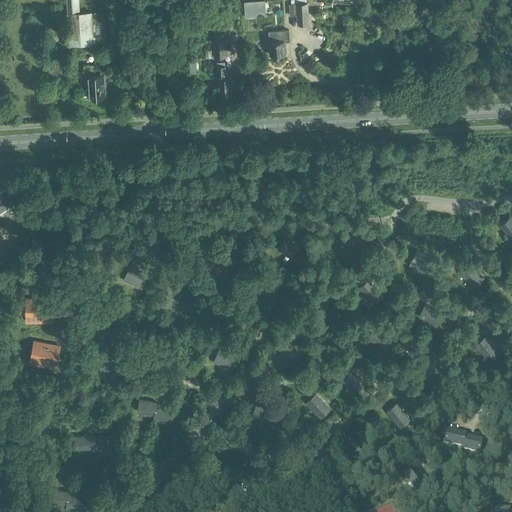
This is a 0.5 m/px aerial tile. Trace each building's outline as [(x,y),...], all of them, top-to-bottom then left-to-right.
[(65,0),(66,13),(80,12),(79,0),(65,0)] [(308,3),(307,3),(306,0),(290,0),(291,4),(289,4),(290,16),(296,16),(297,25),(309,24),(308,3)] [(256,16),(256,9),(265,9),(264,1),(245,2),(246,17),(256,16)] [(80,12),(66,13),(68,45),(94,44),(92,12),(80,12)] [(111,24),(116,17),(111,14),(106,20),(111,24)] [(270,31),(270,40),(271,55),(285,55),(284,41),(290,41),(289,30),(270,31)] [(214,34),(214,39),(213,39),(214,58),(226,58),(226,38),(224,38),(224,34),(214,34)] [(227,65),(216,66),(216,86),(219,86),(219,93),(232,92),(231,76),(227,76),(227,65)] [(88,84),(89,98),(90,98),(90,99),(96,99),(96,97),(105,97),(104,75),(85,76),(85,84),(88,84)] [(0,210),(5,211),(5,209),(12,208),(11,192),(4,192),(4,190),(0,190),(0,210)] [(511,215),(499,224),(510,240),(511,239),(511,215)] [(340,241),(353,256),(364,247),(358,240),(352,232),(340,241)] [(276,249),(293,260),(302,248),(285,237),(276,249)] [(227,264),(234,254),(219,243),(211,253),(227,264)] [(417,249),(409,265),(413,267),(424,273),(432,257),(417,249)] [(469,262),(458,273),(475,288),(485,277),(475,268),(469,262)] [(123,280),(139,287),(146,271),(130,264),(123,280)] [(370,278),(358,287),(371,304),(383,295),(375,285),(370,278)] [(255,293),(272,306),(282,294),(270,286),(264,281),(255,293)] [(173,306),(190,312),(195,295),(179,290),(173,306)] [(43,316),(43,321),(52,321),(52,299),(40,299),(27,299),(27,316),(43,316)] [(425,303),(417,316),(436,327),(444,315),(432,308),(425,303)] [(375,326),(367,338),(386,350),(394,337),(375,326)] [(485,336),(474,345),(488,362),(499,352),(490,341),(485,336)] [(48,361),(47,366),(55,368),(60,346),(45,343),(35,341),(31,358),(48,361)] [(274,351),(288,367),(299,357),(288,345),(285,341),(274,351)] [(219,346),(212,362),(229,369),(236,353),(219,346)] [(100,370),(117,373),(120,357),(103,354),(100,370)] [(419,364),(433,381),(445,372),(436,361),(431,355),(419,364)] [(348,368),(339,379),(356,393),(366,380),(355,373),(348,368)] [(321,418),(331,408),(322,399),(316,392),(305,402),(321,418)] [(138,412),(155,415),(157,405),(158,403),(152,401),(140,399),(138,412)] [(385,411),(399,428),(411,419),(401,407),(397,402),(385,411)] [(264,407),(256,404),(250,417),(271,425),(276,411),(264,407)] [(164,406),(157,405),(155,415),(154,417),(172,421),(174,408),(164,406)] [(461,449),(466,436),(467,433),(460,432),(448,429),(444,443),(461,447),(461,449)] [(75,450),(93,449),(94,437),(94,434),(74,436),(75,450)] [(112,435),(94,437),(93,449),(93,451),(113,450),(112,435)] [(472,437),(466,436),(461,449),(480,453),(483,439),(472,437)] [(358,460),(367,451),(361,445),(358,443),(360,441),(356,437),(345,448),(358,460)] [(0,454),(0,475),(10,461),(0,454)] [(416,469),(404,478),(416,493),(428,484),(419,474),(416,469)] [(48,503),(66,505),(70,493),(70,490),(50,488),(48,503)] [(87,495),(70,493),(66,505),(66,507),(85,509),(87,495)]
